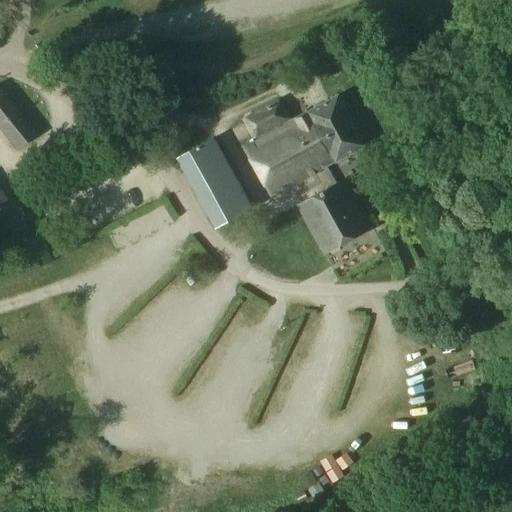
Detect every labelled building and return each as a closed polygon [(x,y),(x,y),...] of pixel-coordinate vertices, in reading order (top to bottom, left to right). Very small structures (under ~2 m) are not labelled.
[(36,134),(0,88),(0,131),(16,151),(36,134)] [(324,169),(336,162),(337,162),(367,145),(340,95),(309,112),(309,111),(296,119),(246,146),(273,198),(325,171),(324,169)] [(253,140),(293,119),(281,98),(242,119),(253,140)] [(254,208),(214,137),(178,158),(217,229),(254,208)] [(374,229),(346,178),(297,205),(325,255),(374,229)]
